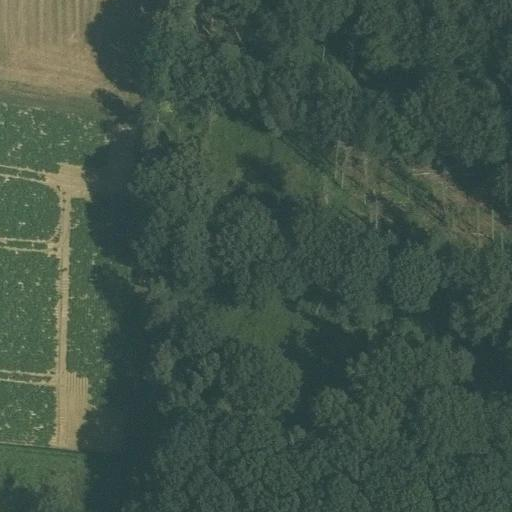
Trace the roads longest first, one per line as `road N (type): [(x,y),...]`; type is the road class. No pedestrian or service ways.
road 1 (track): [(168,0),(145,128),(132,511)]
road 2 (track): [(0,101),(145,128)]
